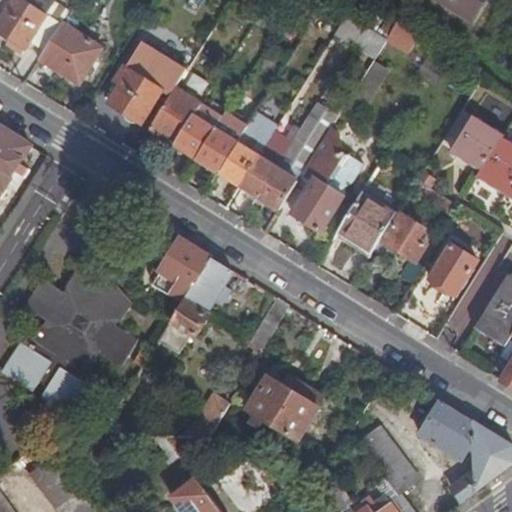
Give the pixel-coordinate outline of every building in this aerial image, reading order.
[(63,24),(68,16),(53,6),(52,9),(38,0),(14,0),(0,22),(0,36),(24,52),(27,47),(42,56),(63,24)] [(489,0),(430,0),(473,27),(489,0)] [(363,29),(346,19),(338,31),(355,42),(363,29)] [(42,56),(39,61),(79,87),(101,50),(63,24),(42,56)] [(406,55),(417,37),(397,24),(386,42),(406,55)] [(384,44),(363,29),(355,42),(353,47),(373,61),(384,44)] [(355,42),(338,31),(335,38),(351,49),(353,47),(355,42)] [(160,96),(169,101),(176,91),(186,75),(141,46),(125,72),(123,71),(114,84),(121,88),(108,107),(140,128),(160,96)] [(351,96),(365,105),(386,72),(372,62),(351,96)] [(121,88),(114,84),(101,104),(108,107),(121,88)] [(148,133),(174,149),(192,121),(200,107),(176,91),(169,101),(148,133)] [(257,201),(277,213),(296,184),(329,131),(336,118),(316,105),(290,146),(257,201)] [(221,178),(239,189),(274,136),(276,131),(257,119),(221,178)] [(174,149),(195,162),(213,134),(192,121),(174,149)] [(511,150),(500,143),(502,140),(474,122),(453,153),(482,172),(478,179),(511,199),(511,150)] [(0,187),(4,190),(31,147),(0,128),(0,187)] [(309,192),(315,183),(342,199),(344,196),(345,190),(345,189),(346,189),(347,189),(348,188),(349,187),(350,186),(351,186),(351,185),(352,185),(352,184),(364,166),(349,158),(349,156),(345,157),(344,155),(342,155),(338,137),(329,131),(296,184),(309,192)] [(195,162),(217,176),(235,148),(213,134),(195,162)] [(239,189),(257,201),(290,146),(274,136),(239,189)] [(342,199),(315,183),(309,192),(292,219),(294,220),(301,225),(319,237),(342,199)] [(363,193),(336,235),(370,257),(380,243),(397,214),(363,193)] [(385,247),(400,256),(415,266),(426,249),(419,243),(426,231),(404,218),(385,247)] [(213,260),(182,240),(154,286),(184,305),(213,260)] [(370,257),(370,259),(386,270),(400,256),(385,247),(380,243),(370,257)] [(451,250),(428,285),(454,301),(476,266),(451,250)] [(213,260),(184,305),(188,306),(206,317),(216,302),(223,307),(233,292),(226,287),(235,273),(213,260)] [(39,385),(45,388),(107,292),(74,272),(64,286),(68,289),(64,294),(42,280),(24,308),(46,321),(43,327),(39,325),(30,340),(36,344),(32,351),(20,344),(1,373),(32,394),(39,385)] [(504,348),(511,336),(511,280),(509,279),(475,331),(504,348)] [(107,292),(45,388),(50,391),(44,400),(74,419),(93,388),(79,379),(83,373),(90,378),(100,362),(96,359),(100,354),(122,368),(139,340),(120,329),(132,308),(107,292)] [(286,305),(274,297),(245,343),(258,351),(286,305)] [(188,306),(184,305),(155,350),(176,364),(188,345),(192,347),(212,321),(206,317),(188,306)] [(487,376),(494,380),(505,362),(498,358),(487,376)] [(375,360),(370,368),(387,379),(392,370),(375,360)] [(511,365),(500,384),(511,390),(511,365)] [(407,379),(392,370),(387,379),(376,396),(389,406),(407,379)] [(266,374),(246,406),(296,438),(317,406),(266,374)] [(511,444),(431,394),(410,428),(465,461),(474,448),(477,451),(479,470),(454,488),(464,504),(511,467),(511,444)] [(206,423),(197,438),(204,438),(221,410),(213,405),(203,420),(206,423)] [(131,425),(112,419),(99,439),(131,439),(131,425)] [(409,511),(416,511),(405,497),(422,483),(383,429),(361,445),(388,483),(409,511)] [(227,454),(209,467),(242,511),(251,511),(280,492),(252,454),(236,466),(227,454)] [(33,475),(60,511),(96,511),(94,508),(84,496),(81,499),(53,461),(33,475)] [(324,484),(343,510),(353,502),(334,476),(324,484)] [(222,511),(202,483),(174,504),(180,511),(222,511)] [(409,511),(388,483),(369,497),(371,499),(365,504),(368,507),(360,511),(409,511)] [(2,501),(0,502),(0,511),(14,511),(4,499),(2,501)] [(94,508),(96,511),(107,511),(100,502),(94,508)]
